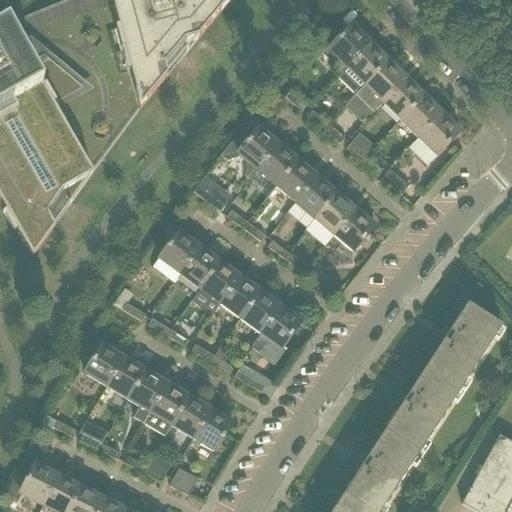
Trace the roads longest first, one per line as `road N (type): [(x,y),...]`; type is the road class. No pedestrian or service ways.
road 1 (residential): [(511,169),(364,338),(250,511)]
road 2 (residential): [(511,124),(392,0)]
